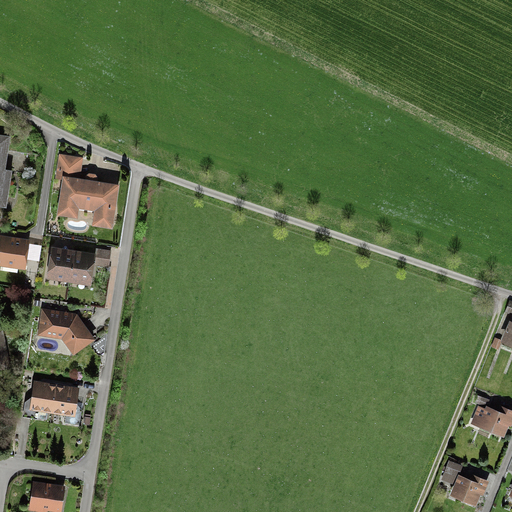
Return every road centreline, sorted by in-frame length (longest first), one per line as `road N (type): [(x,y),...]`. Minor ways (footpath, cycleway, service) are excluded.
road 1 (unclassified): [(511,296),(137,168)]
road 2 (residential): [(137,168),(90,475)]
road 3 (track): [(506,294),(416,511)]
road 4 (unclassified): [(137,168),(0,104)]
